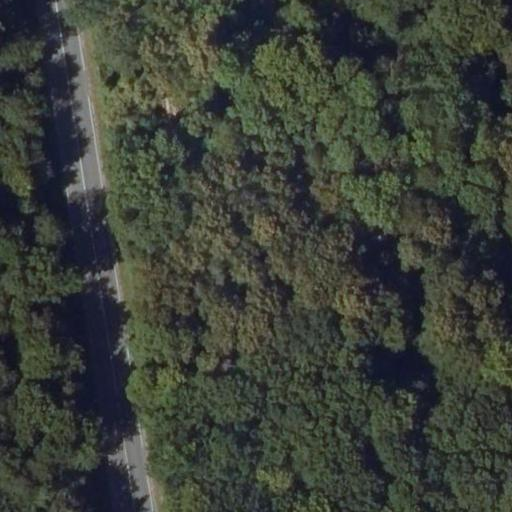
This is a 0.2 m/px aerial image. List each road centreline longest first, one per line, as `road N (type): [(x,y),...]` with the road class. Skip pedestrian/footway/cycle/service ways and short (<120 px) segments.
road 1 (track): [(342,0),(354,115),(480,402),(500,477),(481,511)]
road 2 (primary): [(137,511),(57,0)]
